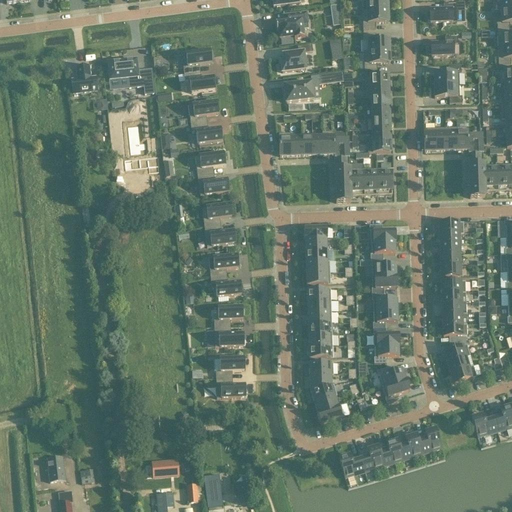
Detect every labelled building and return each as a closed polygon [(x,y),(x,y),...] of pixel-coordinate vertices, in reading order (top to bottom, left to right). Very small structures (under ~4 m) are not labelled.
[(271,0),(273,9),(299,5),(298,0),(271,0)] [(361,0),(362,13),(389,12),(389,5),(387,5),(387,0),(374,1),(374,0),(361,0)] [(501,13),(511,12),(511,0),(508,1),(508,0),(495,0),(496,2),(500,2),(501,13)] [(429,15),(427,15),(427,22),(429,22),(429,24),(456,24),(464,23),(463,4),(456,5),(443,5),(443,12),(429,12),(429,15)] [(339,7),(330,8),(333,28),(340,27),(339,7)] [(390,19),(389,12),(362,13),(363,31),(375,31),(375,25),(388,24),(388,19),(390,19)] [(511,12),(501,13),(501,24),(496,24),(497,31),(509,31),(509,25),(511,24),(511,12)] [(308,30),(306,14),(283,17),(284,24),(276,25),(276,24),(275,24),(276,34),(277,34),(277,33),(278,33),(279,40),(295,38),(295,40),(294,40),(304,39),(304,38),(303,39),(302,31),(308,30)] [(511,36),(509,37),(509,31),(497,31),(497,49),(511,48),(511,36)] [(368,53),(363,53),(363,54),(391,53),(390,46),(388,46),(388,41),(376,42),(375,36),(363,36),(363,43),(368,43),(368,53)] [(453,57),(452,46),(457,46),(457,38),(444,39),(444,45),(430,46),(430,48),(428,48),(429,56),(431,56),(431,58),(453,57)] [(330,52),(331,52),(341,50),(340,41),(329,43),(330,52)] [(312,54),(311,46),(297,48),(298,54),(282,56),(283,63),(280,63),(281,66),(278,67),(279,73),(281,73),(282,74),(305,71),(303,55),(312,54)] [(511,48),(497,49),(498,67),(510,67),(510,61),(511,60),(511,48)] [(209,52),(185,55),(187,68),(183,69),(184,76),(197,74),(196,67),(211,65),(210,59),(212,58),(211,53),(209,53),(209,52)] [(389,60),(391,60),(391,53),(363,54),(364,72),(377,71),(376,66),(389,65),(389,60)] [(119,64),(108,65),(110,82),(128,80),(129,90),(144,88),(144,96),(153,95),(151,72),(137,74),(136,63),(136,62),(125,63),(125,64),(119,64)] [(76,69),(77,76),(78,76),(78,80),(71,81),(73,95),(80,94),(81,96),(88,96),(88,94),(97,93),(95,78),(90,79),(89,67),(76,69)] [(434,85),(434,88),(458,87),(458,75),(460,75),(460,68),(448,69),(448,75),(433,76),(433,78),(431,78),(432,85),(434,85)] [(511,72),(500,73),(500,84),(504,84),(511,83),(511,72)] [(197,74),(184,76),(184,83),(189,82),(191,95),(214,92),(213,79),(198,81),(197,74)] [(318,77),(319,86),(336,84),(335,75),(318,77)] [(365,77),(365,89),(388,88),(388,76),(365,77)] [(285,105),(313,101),(311,84),(283,87),(285,105)] [(459,98),(458,87),(434,88),(434,100),(449,99),(449,106),(462,105),(461,98),(459,98)] [(366,100),(371,100),(388,99),(388,88),(365,89),(366,100)] [(511,94),(505,95),(500,95),(500,106),(505,105),(505,106),(511,105),(511,94)] [(371,100),(371,110),(389,110),(388,99),(371,100)] [(190,127),(204,125),(203,118),(218,116),(216,103),(188,107),(190,127)] [(500,117),(505,117),(511,116),(511,105),(505,106),(505,105),(500,106),(500,117)] [(371,110),(371,121),(389,121),(389,110),(371,110)] [(371,121),(366,121),(367,132),(372,132),(389,132),(389,121),(371,121)] [(204,125),(190,127),(191,134),(196,134),(197,146),(221,143),(220,130),(204,132),(204,125)] [(445,130),(446,152),(457,152),(456,129),(445,130)] [(467,129),(456,129),(457,152),(468,151),(467,134),(467,129)] [(423,130),(424,153),(435,152),(434,130),(423,130)] [(446,152),(445,130),(434,130),(435,152),(446,152)] [(389,132),(372,132),(372,142),(372,143),(390,142),(389,132)] [(322,134),(322,139),(323,156),(334,156),(333,138),(333,133),(322,134)] [(467,134),(468,151),(468,153),(473,153),(473,140),(478,140),(478,153),(483,153),(483,133),(467,134)] [(279,158),(290,158),(290,140),(290,135),(278,135),(279,158)] [(333,138),(334,156),(334,158),(339,158),(338,145),(343,145),(344,157),(349,157),(348,138),(333,138)] [(290,140),(290,158),(301,157),(301,139),(290,140)] [(301,157),(312,157),(311,139),(301,139),(301,157)] [(311,139),(312,157),(323,156),(322,139),(311,139)] [(390,154),(390,142),(372,143),(372,142),(367,143),(368,155),(390,154)] [(176,150),(169,151),(170,159),(177,158),(176,150)] [(223,155),(195,158),(197,178),(210,176),(209,170),(224,168),(224,161),(225,161),(225,156),(223,156),(223,155)] [(158,158),(131,161),(132,170),(148,169),(149,174),(155,173),(156,175),(159,174),(158,168),(159,168),(158,158)] [(484,194),(483,167),(479,167),(479,159),(468,160),(470,200),(484,199),(484,194)] [(350,204),(350,198),(349,172),(345,172),(345,164),(334,164),(336,205),(350,204)] [(483,167),(484,194),(498,193),(497,167),(483,167)] [(497,167),(498,193),(511,193),(511,167),(497,167)] [(363,171),(349,172),(350,198),(364,198),(363,171)] [(363,171),(364,198),(378,197),(377,171),(363,171)] [(377,171),(378,197),(392,197),(391,183),(393,183),(393,171),(377,171)] [(210,176),(197,178),(200,198),(228,194),(226,181),(211,183),(210,176)] [(201,210),(204,229),(217,228),(216,221),(231,219),(230,206),(201,210)] [(463,224),(439,225),(439,236),(458,235),(458,236),(463,236),(463,224)] [(370,245),(371,245),(395,244),(395,232),(382,232),(381,227),(369,227),(369,233),(370,233),(370,245)] [(217,228),(204,229),(207,249),(235,246),(233,233),(218,235),(217,228)] [(304,242),(327,241),(326,229),(303,230),(304,242)] [(458,235),(439,236),(440,247),(459,246),(458,236),(458,235)] [(304,242),(305,253),(326,252),(326,241),(327,241),(304,242)] [(370,256),(370,262),(383,261),(383,256),(395,256),(395,244),(371,245),(371,256),(370,256)] [(459,246),(440,247),(440,258),(459,257),(459,246)] [(326,252),(305,253),(305,264),(329,263),(327,263),(326,252)] [(236,257),(208,260),(210,280),(223,278),(223,272),(238,270),(236,257)] [(459,257),(440,258),(440,268),(459,268),(459,257)] [(371,268),(372,278),(372,279),(396,278),(395,266),(383,267),(383,261),(370,262),(370,268),(371,268)] [(329,263),(305,264),(306,275),(329,275),(329,263)] [(459,268),(440,268),(441,280),(460,279),(459,268)] [(329,275),(306,275),(306,287),(330,287),(329,275)] [(223,278),(210,280),(211,290),(216,289),(217,299),(240,297),(239,284),(224,285),(223,278)] [(371,290),(371,296),(384,296),(384,290),(397,290),(396,278),(372,279),(372,278),(371,279),(372,290),(371,290)] [(441,284),(441,295),(460,294),(460,295),(465,295),(465,283),(441,284)] [(306,292),(307,304),(331,303),(330,291),(306,292)] [(460,294),(441,295),(442,306),(461,305),(460,295),(460,294)] [(373,302),(373,313),(397,313),(396,301),(384,301),(384,296),(371,296),(371,302),(373,302)] [(331,303),(307,304),(307,315),(331,314),(331,303)] [(461,305),(442,306),(442,317),(461,316),(466,316),(466,305),(461,305)] [(213,322),(214,330),(227,329),(227,322),(242,322),(242,315),(243,315),(243,310),(242,310),(241,309),(217,309),(218,322),(213,322)] [(493,309),(487,309),(487,317),(496,317),(495,309),(493,309)] [(372,324),(372,331),(385,330),(385,325),(397,324),(397,313),(373,313),(373,324),(372,324)] [(331,314),(307,315),(307,326),(331,326),(331,314)] [(461,316),(442,317),(442,327),(461,327),(461,326),(461,316)] [(331,326),(307,326),(308,338),(332,337),(331,326)] [(466,326),(461,326),(461,327),(442,327),(443,339),(457,338),(467,338),(466,326)] [(227,329),(214,330),(214,349),(243,348),(244,348),(244,342),(243,342),(242,335),(227,336),(227,329)] [(374,348),(398,347),(399,347),(398,335),(385,336),(385,330),(372,331),(373,337),(374,348)] [(332,337),(308,338),(308,349),(306,349),(332,348),(332,337)] [(449,345),(451,351),(466,347),(465,342),(457,344),(449,345)] [(451,351),(443,353),(447,364),(465,359),(470,358),(467,346),(466,347),(451,351)] [(398,359),(398,347),(374,348),(375,359),(373,359),(374,365),(386,365),(386,359),(398,359)] [(332,348),(306,349),(307,356),(308,356),(309,361),(332,360),(332,348)] [(465,359),(447,364),(450,375),(468,369),(465,359)] [(507,359),(499,361),(502,369),(509,367),(507,359)] [(215,373),(216,381),(229,380),(229,373),(244,373),(243,360),(219,361),(220,373),(215,373)] [(309,365),(309,377),(331,376),(331,377),(333,377),(333,364),(309,365)] [(473,367),(468,369),(450,375),(453,385),(476,378),(473,367)] [(382,389),(406,382),(406,381),(405,381),(402,370),(390,374),(388,369),(376,373),(378,378),(379,378),(382,388),(382,389)] [(331,376),(309,377),(310,391),(331,387),(331,386),(331,377),(331,376)] [(229,380),(216,381),(216,401),(245,400),(245,399),(246,399),(246,393),(244,393),(244,387),(229,387),(229,380)] [(406,382),(382,389),(385,400),(384,400),(386,406),(398,402),(397,397),(409,393),(406,382)] [(331,387),(310,391),(313,402),(334,397),(336,397),(333,386),(331,386),(331,387)] [(334,397),(313,402),(317,414),(337,408),(337,407),(334,397)] [(316,414),(320,426),(344,418),(340,407),(337,407),(337,408),(317,414),(316,414)] [(501,417),(492,419),(497,434),(507,431),(511,429),(511,414),(510,407),(499,411),(501,417)] [(477,440),(497,434),(492,419),(484,422),(482,416),(471,419),(477,440)] [(416,436),(422,457),(441,451),(435,430),(424,433),(426,439),(418,442),(416,436)] [(407,445),(399,448),(397,442),(396,442),(403,462),(422,457),(416,436),(405,439),(407,445)] [(388,451),(379,454),(378,448),(377,448),(383,468),(403,462),(396,442),(386,445),(388,451)] [(369,457),(360,460),(364,474),(383,468),(377,448),(367,451),(369,457)] [(359,476),(364,474),(360,460),(351,462),(349,456),(339,460),(345,480),(354,477),(359,476)] [(63,459),(47,461),(49,484),(65,483),(63,459)] [(176,463),(152,465),(153,479),(178,477),(176,463)] [(92,472),(80,473),(82,486),(94,485),(92,472)] [(218,477),(204,478),(208,510),(222,508),(218,477)] [(244,486),(234,488),(235,495),(244,494),(244,486)] [(197,487),(186,488),(188,505),(198,505),(198,503),(197,487)] [(71,494),(58,495),(59,505),(59,511),(71,511),(71,504),(72,504),(71,494)] [(173,495),(156,496),(157,511),(166,511),(167,509),(174,508),(173,495)]
